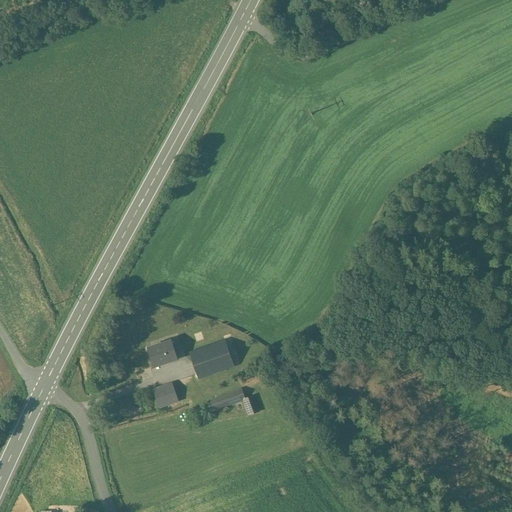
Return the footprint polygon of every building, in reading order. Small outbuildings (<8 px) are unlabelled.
[(225,340),(190,353),(199,379),(234,366),(225,340)] [(161,345),(148,349),(153,366),(177,359),(171,341),(166,343),(167,343),(161,345)] [(171,384),(154,390),(159,406),(176,400),(171,384)] [(242,390),(207,402),(210,411),(243,399),(245,399),(242,390)] [(259,412),(253,396),(245,399),(243,399),(249,415),(259,412)]
